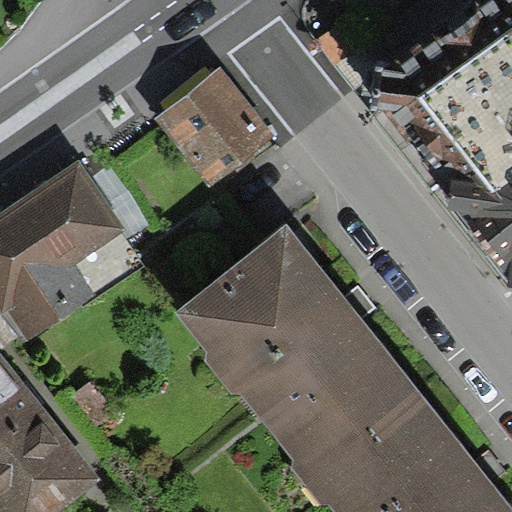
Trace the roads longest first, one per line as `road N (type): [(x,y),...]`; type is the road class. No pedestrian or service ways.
road 1 (residential): [(228,0),(511,360)]
road 2 (residential): [(0,130),(184,0)]
